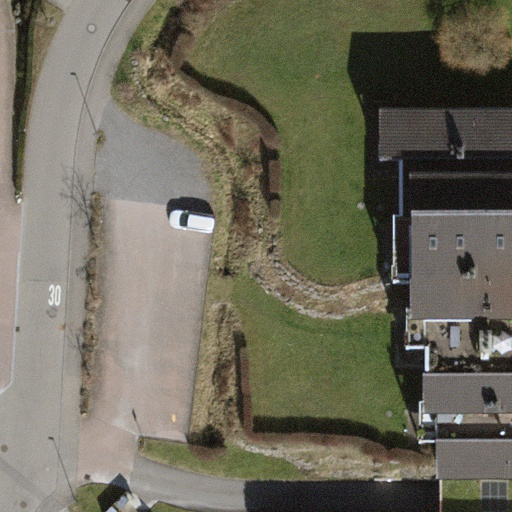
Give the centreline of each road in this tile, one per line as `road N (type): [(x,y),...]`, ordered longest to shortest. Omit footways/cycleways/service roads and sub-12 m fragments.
road 1 (residential): [(105,0),(76,40),(45,196),(32,444),(14,511)]
road 2 (unknown): [(41,264),(21,218),(14,171),(19,74),(0,5)]
